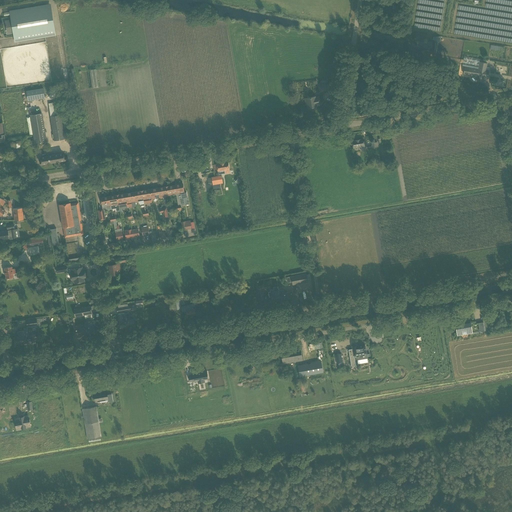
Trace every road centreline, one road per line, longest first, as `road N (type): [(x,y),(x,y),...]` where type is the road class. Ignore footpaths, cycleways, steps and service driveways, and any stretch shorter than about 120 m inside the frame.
road 1 (track): [(0,509),(462,430),(472,422)]
road 2 (unclassified): [(109,343),(511,274)]
road 3 (unclassified): [(113,369),(511,299)]
road 4 (track): [(291,134),(319,307)]
road 5 (tertiary): [(511,97),(341,126)]
road 6 (tertiary): [(173,155),(341,126)]
road 7 (residential): [(109,343),(84,191)]
road 8 (unclassified): [(341,126),(360,0)]
